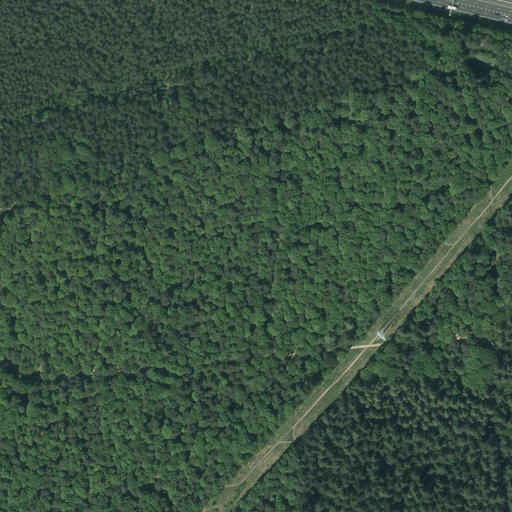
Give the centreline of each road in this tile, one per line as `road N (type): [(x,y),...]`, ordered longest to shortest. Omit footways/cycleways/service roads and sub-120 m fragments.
road 1 (track): [(511,345),(462,338),(47,378),(0,363)]
road 2 (track): [(0,213),(422,76),(452,78),(466,102)]
road 3 (track): [(0,124),(376,20),(444,74)]
road 4 (track): [(509,511),(492,398),(497,251),(484,158),(466,102)]
road 5 (track): [(0,232),(42,511)]
road 6 (track): [(504,511),(498,481),(455,452),(421,457),(293,442)]
road 7 (track): [(268,356),(281,122)]
road 8 (track): [(296,511),(291,354)]
